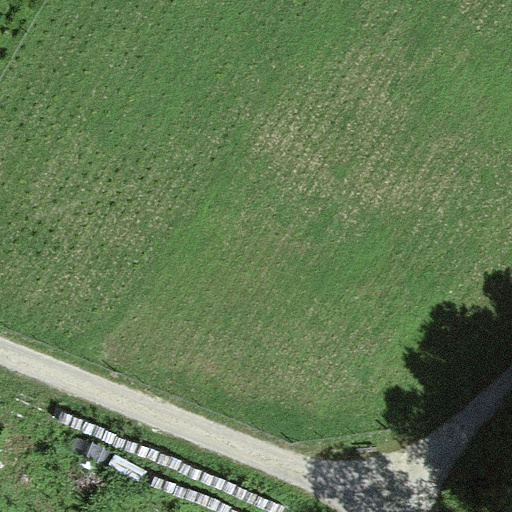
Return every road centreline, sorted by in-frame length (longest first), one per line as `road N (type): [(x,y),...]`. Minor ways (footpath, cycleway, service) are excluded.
road 1 (track): [(0,343),(400,499),(401,511)]
road 2 (track): [(400,499),(442,431),(511,374)]
